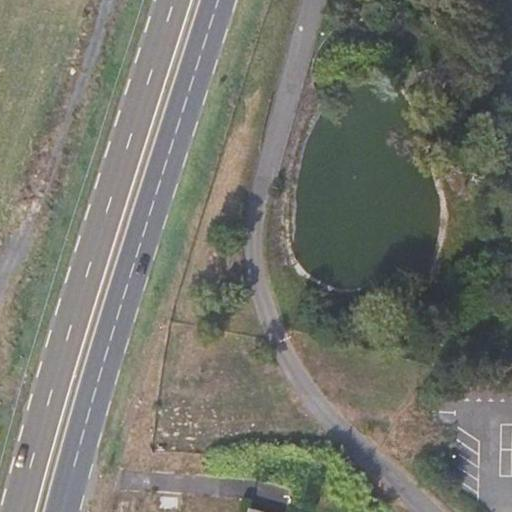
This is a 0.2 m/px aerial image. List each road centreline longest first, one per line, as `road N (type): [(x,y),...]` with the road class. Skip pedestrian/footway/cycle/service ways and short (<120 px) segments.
road 1 (trunk): [(61,511),(217,0)]
road 2 (trunk): [(174,0),(18,511)]
